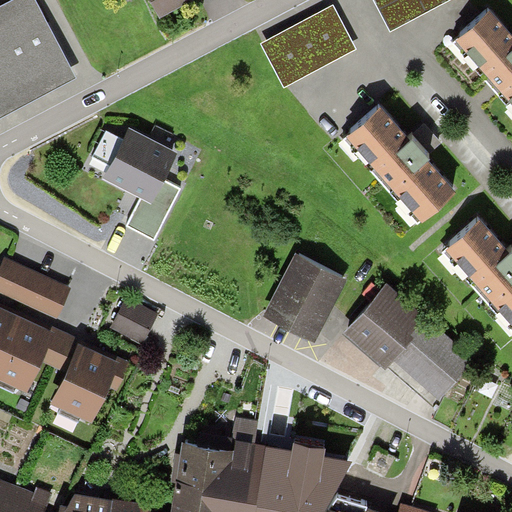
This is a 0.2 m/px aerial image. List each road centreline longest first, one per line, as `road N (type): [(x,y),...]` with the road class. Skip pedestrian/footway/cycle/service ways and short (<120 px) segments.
road 1 (residential): [(511,473),(0,209)]
road 2 (residential): [(0,153),(287,0)]
